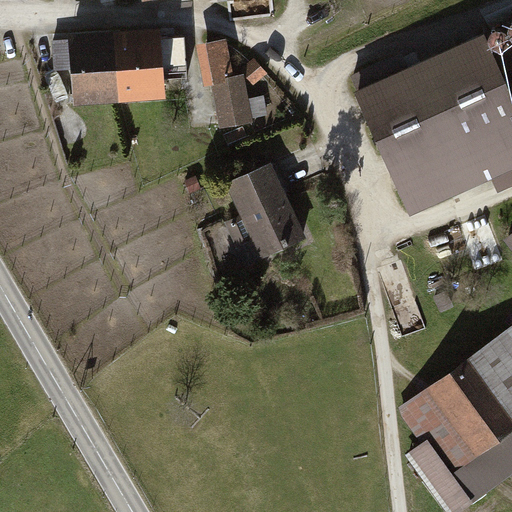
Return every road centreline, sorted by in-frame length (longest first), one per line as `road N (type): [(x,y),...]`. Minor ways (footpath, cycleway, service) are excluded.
road 1 (track): [(400,511),(379,310),(345,141),(311,75),(264,35),(214,10),(156,5),(0,15)]
road 2 (tertiary): [(0,292),(129,511)]
road 3 (track): [(311,75),(511,3)]
